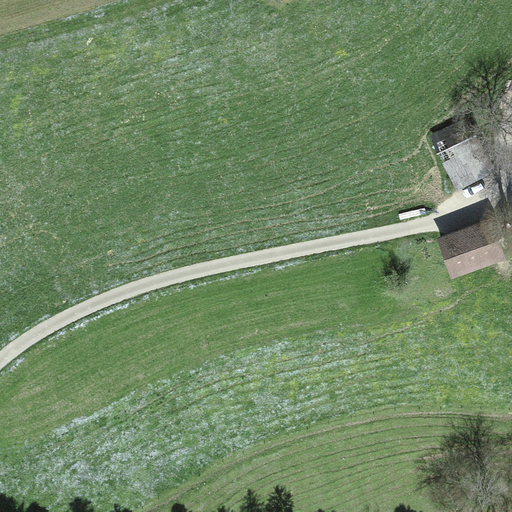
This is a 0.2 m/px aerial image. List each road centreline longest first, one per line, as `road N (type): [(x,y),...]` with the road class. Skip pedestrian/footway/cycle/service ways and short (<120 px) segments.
road 1 (unclassified): [(511,194),(418,226),(109,298),(0,363)]
road 2 (track): [(152,0),(0,45)]
